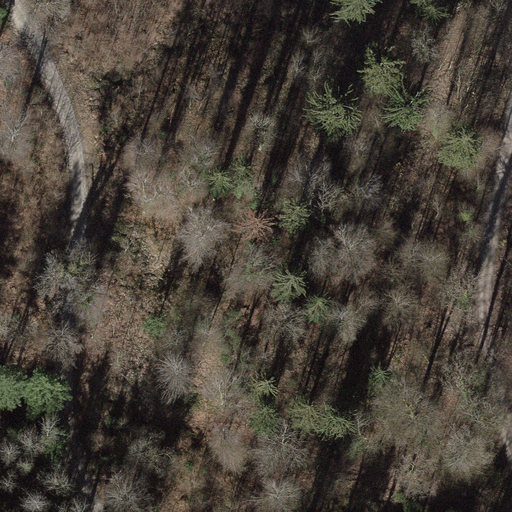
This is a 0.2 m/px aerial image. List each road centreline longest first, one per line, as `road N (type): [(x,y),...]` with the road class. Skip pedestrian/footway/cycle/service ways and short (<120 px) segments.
road 1 (track): [(109,511),(83,455),(66,383),(84,168),(54,67),(13,0)]
road 2 (track): [(511,446),(482,302),(511,134)]
